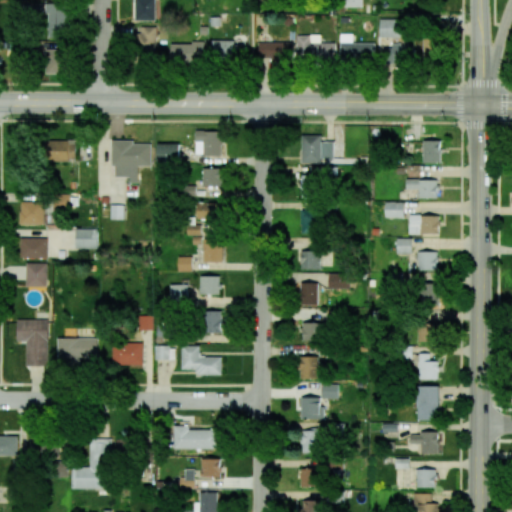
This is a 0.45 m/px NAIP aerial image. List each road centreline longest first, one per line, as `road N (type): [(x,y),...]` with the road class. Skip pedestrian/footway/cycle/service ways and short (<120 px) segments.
road 1 (secondary): [(511,105),(0,101)]
road 2 (residential): [(261,511),(264,103)]
road 3 (secondary): [(479,511),(481,105)]
road 4 (residential): [(0,397),(262,397)]
